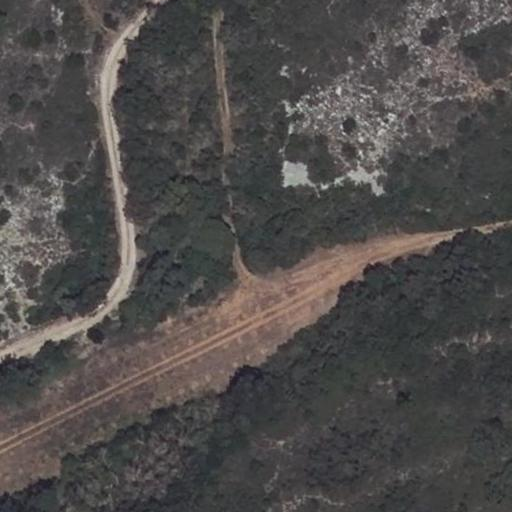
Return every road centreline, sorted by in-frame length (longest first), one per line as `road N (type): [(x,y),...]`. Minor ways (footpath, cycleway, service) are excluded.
road 1 (track): [(511,221),(290,283),(242,256),(225,170),(221,0)]
road 2 (track): [(163,0),(97,85),(114,147),(125,271),(112,305),(0,353)]
